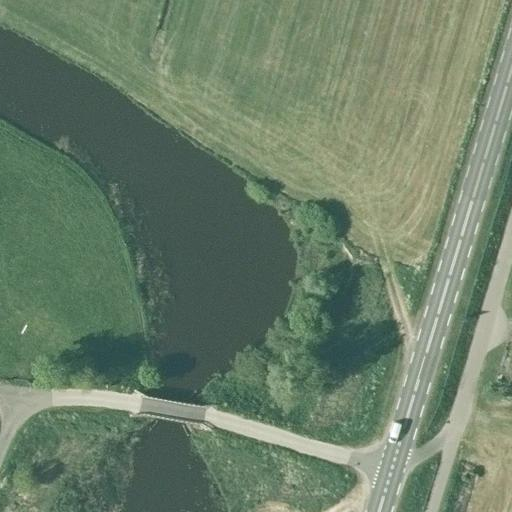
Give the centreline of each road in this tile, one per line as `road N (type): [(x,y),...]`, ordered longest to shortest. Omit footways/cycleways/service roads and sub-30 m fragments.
road 1 (primary): [(391,471),(511,67)]
road 2 (unclassified): [(391,471),(214,418),(139,405)]
road 3 (unclassified): [(453,434),(511,233)]
road 4 (unclassified): [(19,395),(139,405)]
